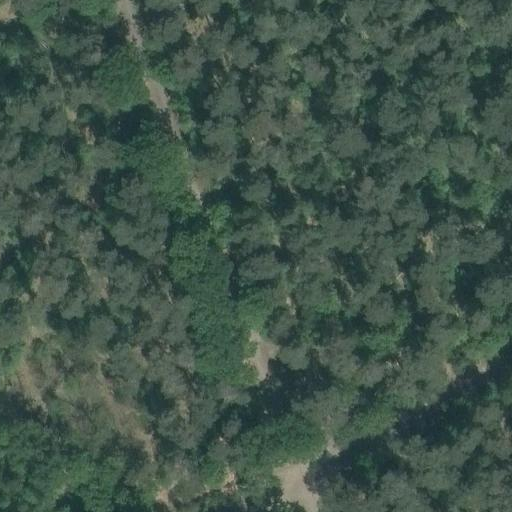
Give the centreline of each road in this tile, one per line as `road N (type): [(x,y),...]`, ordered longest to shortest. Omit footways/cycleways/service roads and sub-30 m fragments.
road 1 (track): [(312,511),(124,0)]
road 2 (unknown): [(159,0),(318,436),(294,465)]
road 3 (track): [(243,511),(301,485),(511,353)]
road 4 (unknown): [(318,436),(511,315)]
road 5 (unknown): [(161,511),(244,474),(294,465)]
